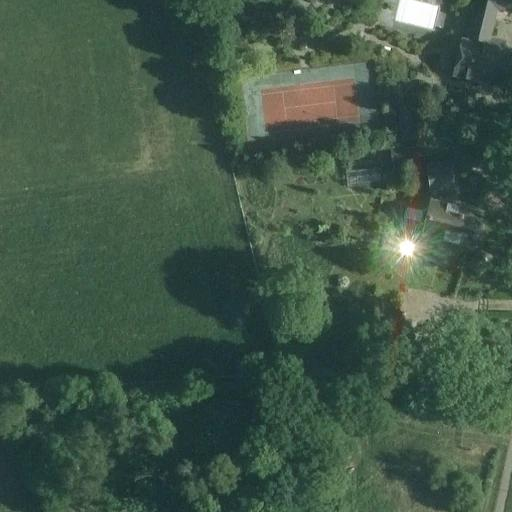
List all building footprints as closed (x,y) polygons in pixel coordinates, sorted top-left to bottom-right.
[(510,0),(472,0),(469,13),(475,14),(468,42),(463,41),(454,77),(510,91),(511,83),(511,52),(504,51),(505,46),(490,42),(498,10),(511,9),(510,0)] [(399,137),(427,137),(427,107),(400,107),(399,137)] [(395,164),(431,161),(430,148),(394,152),(395,164)] [(430,194),(455,192),(452,163),(427,165),(430,194)] [(481,214),(433,203),(429,222),(425,237),(473,248),(481,214)] [(330,444),(307,449),(311,466),(334,461),(330,444)]
